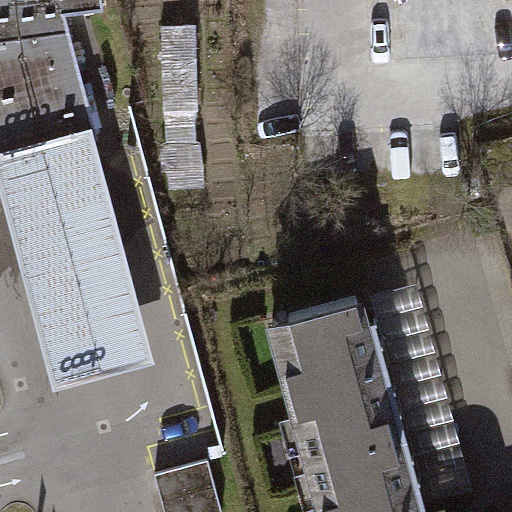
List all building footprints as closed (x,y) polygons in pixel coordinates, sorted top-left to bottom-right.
[(102,0),(0,0),(0,161),(95,137),(97,136),(64,11),(88,7),(103,5),(102,0)] [(204,182),(203,21),(167,21),(168,182),(204,182)] [(189,345),(195,344),(143,123),(105,132),(149,315),(180,308),(189,345)] [(156,358),(95,137),(0,161),(0,181),(53,385),(102,371),(156,358)] [(440,511),(388,312),(281,340),(325,511),(440,511)] [(221,511),(208,459),(154,473),(163,511),(221,511)]
